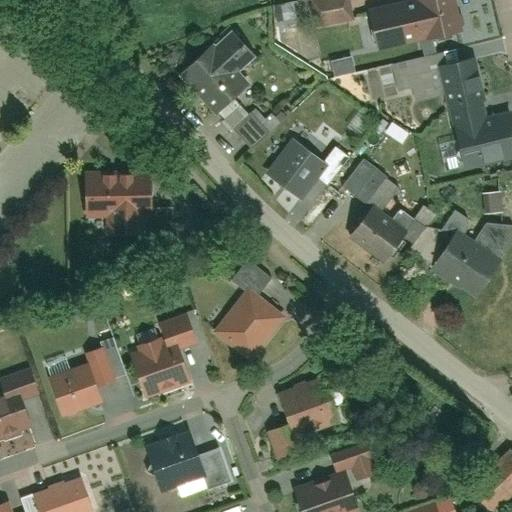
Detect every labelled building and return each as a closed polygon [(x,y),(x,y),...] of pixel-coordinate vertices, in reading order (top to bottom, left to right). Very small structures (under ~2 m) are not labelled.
[(424,0),(369,11),(376,51),(456,36),(448,0),(424,0)] [(321,6),(323,31),(352,30),(351,4),(321,6)] [(205,54),(176,80),(215,122),(244,95),(231,81),(257,58),(236,34),(209,58),(205,54)] [(391,65),(398,101),(452,90),(460,133),(501,125),(487,54),(453,61),(452,54),(391,65)] [(243,97),(223,118),(255,149),(275,128),(243,97)] [(460,133),(467,171),(511,162),(511,123),(501,125),(460,133)] [(299,195),(323,161),(293,140),(269,174),(299,195)] [(90,164),(91,221),(112,221),(112,235),(148,234),(148,221),(160,221),(159,163),(90,164)] [(363,168),(344,190),(363,205),(381,184),(363,168)] [(380,202),(350,238),(387,268),(416,233),(380,202)] [(460,233),(436,270),(480,300),(504,263),(460,233)] [(251,290),(259,296),(273,279),(250,259),(235,276),(251,290)] [(216,329),(252,361),(287,322),(259,296),(251,290),(216,329)] [(164,320),(170,345),(200,338),(194,313),(164,320)] [(136,345),(140,361),(137,362),(147,400),(194,389),(184,349),(170,353),(166,338),(136,345)] [(109,344),(92,351),(103,380),(121,373),(109,344)] [(95,365),(53,382),(67,418),(110,400),(95,365)] [(34,367),(0,378),(5,393),(39,382),(34,367)] [(281,394),(294,437),(340,422),(327,380),(281,394)] [(0,399),(0,435),(35,423),(24,391),(0,399)] [(265,434),(276,467),(298,460),(287,427),(265,434)] [(161,490),(207,477),(211,490),(242,482),(232,446),(209,453),(203,431),(149,446),(161,490)] [(330,453),(337,477),(368,468),(361,444),(330,453)] [(469,492),(491,511),(502,511),(511,501),(511,444),(469,492)] [(33,492),(39,511),(96,511),(84,474),(33,492)] [(298,498),(303,511),(362,511),(352,481),(298,498)] [(412,511),(457,511),(451,496),(412,511)] [(19,501),(22,511),(37,511),(32,497),(19,501)] [(0,508),(0,511),(19,511),(16,503),(0,508)]
